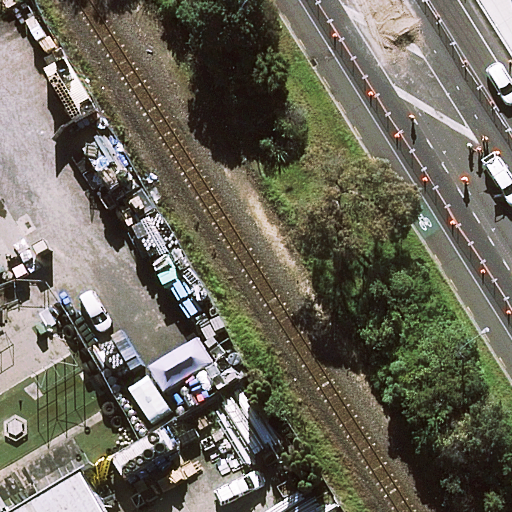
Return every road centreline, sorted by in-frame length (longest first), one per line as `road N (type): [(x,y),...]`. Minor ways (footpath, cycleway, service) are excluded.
road 1 (secondary): [(511,307),(318,0)]
road 2 (secondary): [(424,0),(511,137)]
